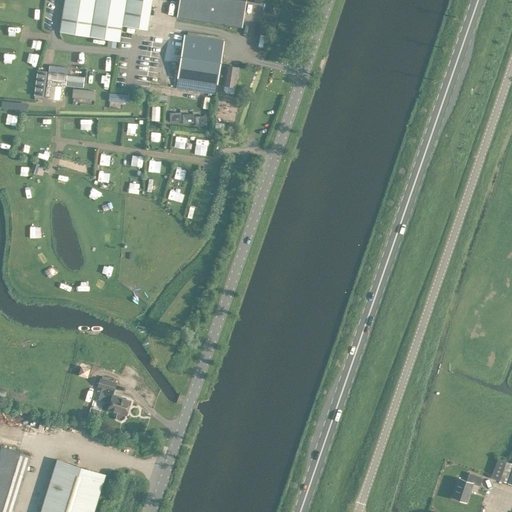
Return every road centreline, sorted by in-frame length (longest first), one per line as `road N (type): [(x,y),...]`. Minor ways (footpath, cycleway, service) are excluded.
road 1 (primary): [(299,511),(477,0)]
road 2 (tertiary): [(150,511),(327,0)]
road 3 (unclassified): [(358,511),(511,61)]
